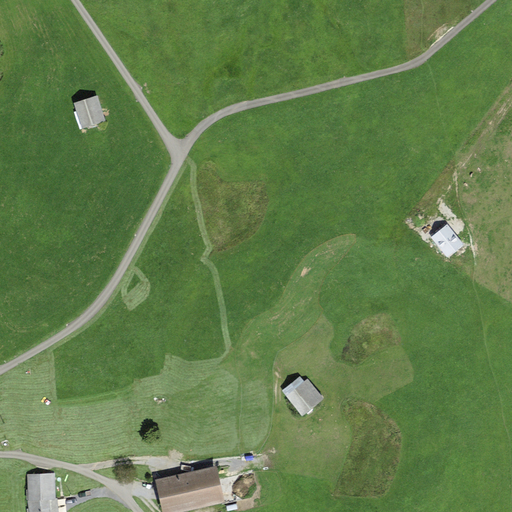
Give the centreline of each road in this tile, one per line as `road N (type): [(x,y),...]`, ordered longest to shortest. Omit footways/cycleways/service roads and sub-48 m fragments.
road 1 (residential): [(75,0),(180,153),(100,309),(0,371)]
road 2 (track): [(495,0),(419,61),(211,117),(180,153)]
road 3 (residential): [(0,458),(35,457),(121,492),(139,511)]
